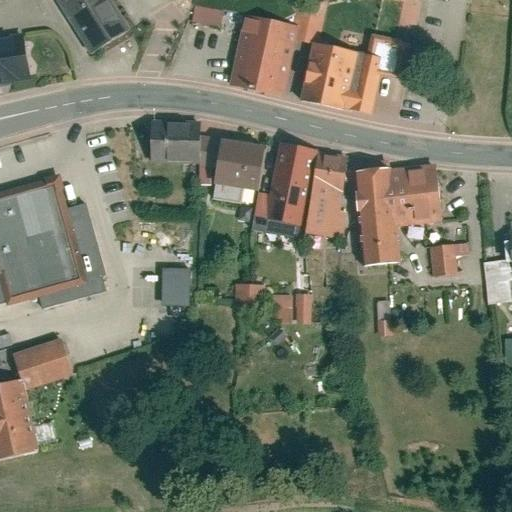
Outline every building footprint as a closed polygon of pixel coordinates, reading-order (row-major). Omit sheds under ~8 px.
[(110,0),(53,0),(87,54),(128,28),(110,0)] [(401,0),(401,24),(419,24),(418,0),(401,0)] [(300,23),(317,29),(324,7),(307,2),(300,23)] [(220,9),(190,5),(188,22),(217,26),(220,9)] [(294,25),(241,13),(226,86),(279,97),(294,25)] [(364,43),(312,32),(296,103),(367,118),(377,73),(402,78),(411,41),(367,31),(364,43)] [(0,80),(26,78),(23,36),(0,37),(0,80)] [(196,126),(146,129),(148,163),(198,160),(196,126)] [(263,144),(217,136),(210,176),(256,184),(263,144)] [(317,145),(278,138),(263,217),(303,224),(314,161),(317,145)] [(385,160),(347,165),(360,269),(399,264),(394,224),(437,219),(430,163),(386,168),(385,160)] [(344,165),(314,161),(303,224),(302,230),(341,237),(346,211),(337,209),(344,165)] [(0,276),(2,276),(10,307),(95,285),(67,177),(0,194),(0,276)] [(511,228),(508,229),(510,260),(481,262),(485,303),(511,301),(511,228)] [(453,243),(427,246),(431,278),(456,275),(453,243)] [(156,305),(189,306),(189,270),(156,269),(156,305)] [(263,285),(234,284),(233,305),(263,306),(263,285)] [(291,294),(268,293),(268,323),(290,324),(291,294)] [(310,293),(294,293),(293,324),(309,324),(310,293)] [(16,376),(0,379),(0,459),(33,451),(17,388),(69,374),(58,331),(8,344),(16,376)] [(511,336),(501,337),(503,365),(511,364),(511,336)]
